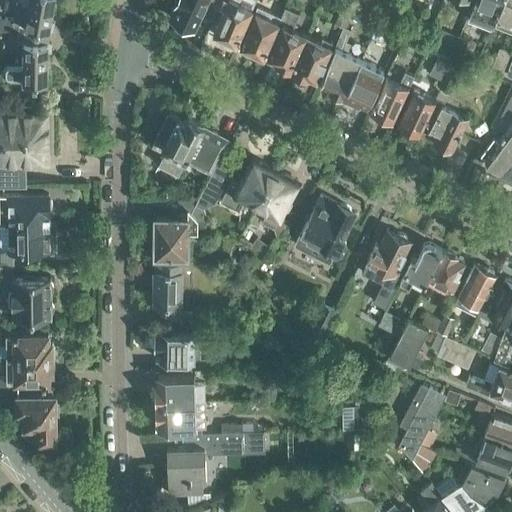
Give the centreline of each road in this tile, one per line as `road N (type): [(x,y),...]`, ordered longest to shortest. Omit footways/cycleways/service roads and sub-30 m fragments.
road 1 (residential): [(123,511),(125,56)]
road 2 (residential): [(125,56),(165,61),(511,239)]
